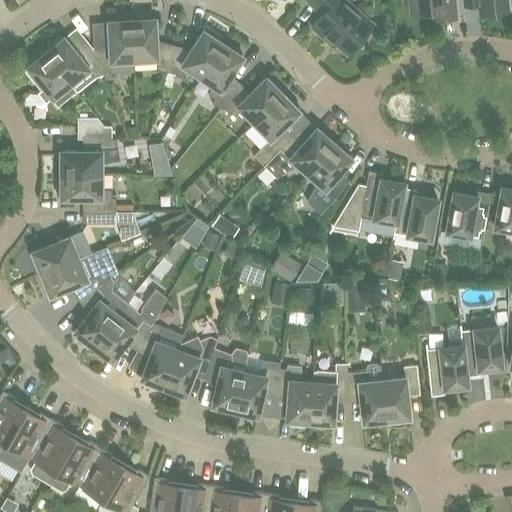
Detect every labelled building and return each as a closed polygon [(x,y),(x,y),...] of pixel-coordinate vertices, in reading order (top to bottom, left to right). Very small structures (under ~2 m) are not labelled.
[(306,0),(321,14),(311,26),(323,37),(325,34),(347,54),(355,44),(361,43),(362,36),(373,24),(345,0),(306,0)] [(409,0),(410,12),(437,9),(438,19),(454,17),(452,0),(409,0)] [(507,10),(506,0),(463,0),(464,6),(478,4),(479,13),(483,13),(486,15),(491,15),(494,11),(507,10)] [(135,20),(130,20),(133,60),(156,58),(156,69),(166,72),(172,48),(156,44),(154,18),(151,19),(150,15),(134,16),(135,20)] [(126,20),(126,16),(110,17),(111,21),(107,21),(109,47),(94,52),(104,78),(111,76),(110,61),(133,60),(130,20),(126,20)] [(219,41),(221,38),(207,30),(205,33),(202,31),(188,52),(172,48),(166,72),(174,74),(181,78),(189,70),(200,77),(222,43),(219,41)] [(104,78),(94,52),(79,57),(63,37),(60,39),(58,37),(45,47),(48,49),(45,52),(69,83),(87,68),(94,77),(102,75),(104,78)] [(222,43),(200,77),(211,84),(207,94),(213,99),(211,102),(218,109),(237,87),(228,78),(242,56),(239,54),(241,51),(227,43),(225,46),(222,43)] [(41,54),(39,52),(27,62),(29,64),(26,67),(29,70),(26,72),(32,79),(34,77),(43,88),(37,93),(44,103),(51,97),(57,104),(75,89),(69,83),(45,52),(41,54)] [(281,94),(279,91),(281,88),(270,77),(267,80),(265,77),(247,95),(237,87),(218,109),(219,109),(221,106),(229,113),(237,105),(253,122),(281,94)] [(284,97),(281,94),(253,122),(269,138),(252,155),(263,165),(289,138),(279,129),(298,111),(295,108),(298,106),(287,94),(284,97)] [(111,138),(111,137),(111,126),(103,125),(96,117),(78,117),(78,138),(86,138),(111,138)] [(298,147),(289,138),(263,165),(275,177),(297,165),(307,173),(333,143),(330,140),(332,138),(320,127),(318,130),(315,128),(298,147)] [(60,170),(60,174),(100,174),(100,162),(119,159),(115,138),(111,137),(111,138),(86,138),(86,151),(60,151),(60,154),(56,154),(56,170),(60,170)] [(162,143),(150,145),(152,153),(164,151),(162,143)] [(350,153),(338,143),(336,146),(333,143),(307,173),(316,182),(305,200),(320,213),(350,179),(340,171),(351,158),(348,156),(350,153)] [(367,170),(365,184),(357,183),(332,225),(333,226),(333,225),(357,230),(358,230),(360,216),(394,222),(392,232),(393,232),(403,182),(381,178),(382,172),(367,170)] [(86,198),(86,210),(115,210),(115,197),(111,197),(111,190),(100,187),(100,174),(60,174),(60,178),(56,178),(56,194),(60,194),(60,198),(86,198)] [(429,239),(437,199),(414,194),(415,189),(403,187),(403,182),(393,232),(429,239)] [(493,227),(511,230),(511,188),(501,187),(493,227)] [(481,238),(490,192),(476,190),(475,195),(452,191),(445,231),(481,238)] [(114,223),(115,223),(115,211),(115,210),(86,210),(86,223),(114,223)] [(115,223),(114,223),(120,239),(140,232),(133,215),(133,211),(115,211),(115,223)] [(197,216),(191,223),(204,233),(209,225),(197,216)] [(39,269),(40,273),(77,258),(68,236),(43,246),(42,243),(34,246),(35,249),(31,251),(32,254),(29,256),(35,270),(39,269)] [(73,285),(81,298),(109,277),(105,270),(96,270),(89,253),(77,258),(40,273),(42,277),(38,278),(45,293),(48,291),(49,295),(73,285)] [(307,261),(296,280),(318,280),(323,271),(307,261)] [(89,343),(92,345),(125,302),(110,290),(113,281),(109,277),(81,298),(89,310),(73,331),(76,333),(74,336),(87,346),(89,343)] [(125,302),(92,345),(95,348),(93,351),(106,360),(108,357),(111,360),(126,339),(138,346),(150,325),(152,322),(156,314),(149,309),(140,313),(125,302)] [(506,310),(496,311),(497,321),(507,320),(506,310)] [(142,382),(157,388),(158,384),(162,386),(176,349),(182,334),(152,322),(150,325),(138,346),(149,353),(140,377),(143,379),(142,382)] [(496,326),(460,330),(465,376),(479,374),(478,369),(501,366),(496,326)] [(465,376),(460,330),(459,330),(461,345),(425,348),(430,395),(444,393),(444,387),(466,385),(465,376)] [(164,391),(179,396),(181,393),(184,394),(193,370),(205,375),(214,347),(216,338),(209,336),(199,340),(197,335),(180,342),(183,334),(182,334),(176,349),(162,386),(166,387),(164,391)] [(229,353),(214,347),(205,375),(216,379),(211,404),(214,405),(213,408),(229,412),(229,409),(233,409),(243,371),(246,353),(246,349),(235,346),(229,353)] [(233,409),(237,410),(237,414),(252,418),(253,414),(256,415),(262,390),(275,391),(278,367),(261,364),(255,374),(243,371),(247,355),(246,353),(243,371),(233,409)] [(346,371),(346,396),(359,396),(362,421),(365,421),(366,425),(381,423),(381,419),(385,419),(381,379),(382,379),(381,366),(376,362),(368,363),(365,366),(365,370),(356,371),(346,371)] [(346,363),(334,363),(335,371),(335,372),(346,371),(346,363)] [(300,369),(296,365),(286,364),(286,368),(278,367),(275,391),(287,393),(285,419),(288,419),(288,423),(304,424),(304,420),(308,421),(311,381),(299,380),(300,369)] [(403,366),(404,377),(382,379),(381,379),(385,419),(389,418),(390,422),(405,420),(405,417),(408,416),(406,391),(418,389),(415,364),(403,366)] [(324,382),(311,381),(308,421),(313,421),(312,425),(328,426),(328,422),(332,422),(334,397),(346,396),(346,371),(335,372),(328,372),(324,382)] [(0,450),(4,443),(24,408),(11,401),(14,397),(2,390),(0,393),(0,450)] [(24,408),(4,443),(28,457),(51,418),(40,412),(37,416),(24,408)] [(47,481),(73,436),(60,429),(62,425),(51,418),(28,457),(35,461),(31,468),(31,472),(47,481)] [(65,488),(69,481),(77,485),(99,446),(88,440),(86,444),(73,436),(47,481),(61,489),(65,488)] [(99,446),(77,485),(101,499),(121,464),(108,457),(111,453),(99,446)] [(121,464),(101,499),(119,509),(117,511),(135,511),(137,507),(132,504),(148,475),(137,468),(134,472),(121,464)] [(177,511),(181,485),(166,483),(167,478),(153,476),(148,511),(177,511)] [(196,487),(181,485),(177,511),(205,511),(209,484),(196,482),(196,487)] [(222,486),(209,484),(205,511),(233,511),(236,493),(222,491),(222,486)] [(251,495),(236,493),(233,511),(261,511),(265,492),(252,490),(251,495)] [(290,511),(292,501),(277,498),(278,494),(265,492),(261,511),(290,511)] [(306,503),(292,501),(290,511),(319,511),(321,500),(307,498),(306,503)]
